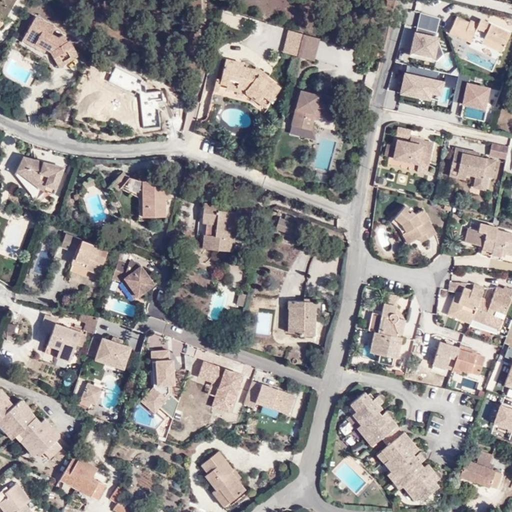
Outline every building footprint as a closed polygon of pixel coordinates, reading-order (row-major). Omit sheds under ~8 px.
[(39,14),(28,32),(51,46),(54,50),(60,64),(78,55),(71,39),(68,40),(65,34),(58,38),(53,34),(57,25),(39,14)] [(435,61),(440,38),(436,38),(440,19),(420,14),(411,56),(435,61)] [(473,24),(462,19),(455,32),(476,43),(477,39),(505,51),(511,34),(511,31),(485,20),(483,24),(474,21),(473,24)] [(51,46),(28,32),(25,36),(48,50),(51,46)] [(283,55),(298,59),(303,38),(289,34),(283,55)] [(313,63),(319,43),(303,38),(298,59),(313,63)] [(344,65),(348,47),(319,41),(315,59),(344,65)] [(370,58),(382,61),(384,52),(373,49),(370,58)] [(245,65),(245,60),(228,57),(224,75),(218,74),(214,91),(250,99),(263,96),(272,102),(282,88),(255,67),(245,65)] [(441,80),(405,72),(400,95),(436,103),(441,80)] [(99,95),(114,100),(113,103),(124,106),(125,100),(140,104),(138,114),(155,119),(164,91),(129,81),(127,86),(104,79),(99,95)] [(492,89),(468,84),(464,103),(487,108),(492,89)] [(310,97),(311,90),(302,88),(301,95),(310,97)] [(383,106),(396,109),(399,92),(386,89),(383,106)] [(338,118),(342,96),(311,90),(310,97),(301,95),(296,119),(316,124),(317,118),(323,119),(324,115),(338,118)] [(114,100),(99,95),(97,101),(112,105),(113,103),(114,100)] [(124,106),(123,110),(138,114),(140,104),(125,100),(124,106)] [(316,124),(296,119),(294,127),(314,132),(316,124)] [(409,139),(411,130),(397,127),(395,136),(409,139)] [(391,159),(391,160),(416,164),(417,161),(426,163),(431,143),(420,140),(419,145),(395,140),(393,147),(385,145),(382,157),(391,159)] [(508,146),(492,142),(489,154),(506,158),(508,146)] [(454,147),(449,167),(457,169),(457,172),(465,174),(474,176),(473,186),(485,188),(487,176),(491,177),(495,159),(461,153),(461,149),(454,147)] [(63,169),(22,155),(12,173),(34,200),(42,192),(54,195),(63,169)] [(457,169),(449,167),(448,176),(464,180),(465,174),(457,172),(457,169)] [(118,191),(120,189),(129,177),(122,172),(110,185),(118,191)] [(138,200),(138,219),(143,219),(142,184),(141,184),(129,177),(120,189),(138,200)] [(142,184),(143,219),(163,219),(163,183),(142,184)] [(197,207),(198,210),(241,225),(241,222),(251,222),(251,207),(235,207),(234,213),(218,213),(218,205),(202,204),(202,207),(197,207)] [(413,215),(404,207),(393,220),(402,227),(411,243),(417,240),(420,243),(435,235),(422,211),(413,215)] [(233,254),(234,226),(241,225),(198,210),(197,236),(200,236),(200,253),(233,254)] [(11,213),(0,241),(0,253),(16,260),(32,222),(11,213)] [(284,216),(282,221),(292,225),(293,219),(284,216)] [(294,225),(292,225),(282,221),(278,220),(275,230),(291,235),(294,225)] [(495,231),(496,228),(477,224),(476,231),(466,229),(463,243),(480,247),(479,254),(488,256),(495,231)] [(511,237),(511,235),(495,231),(488,256),(488,258),(498,261),(500,252),(511,255),(511,243),(511,237)] [(104,252),(71,238),(67,246),(82,252),(76,267),(103,277),(110,257),(103,255),(104,252)] [(45,274),(50,251),(39,249),(34,272),(45,274)] [(130,264),(121,261),(115,278),(125,282),(129,278),(141,295),(156,284),(142,264),(133,260),(130,264)] [(125,282),(137,298),(141,295),(129,278),(125,282)] [(455,317),(468,323),(471,316),(476,303),(479,297),(483,287),(473,284),(470,290),(463,287),(465,283),(451,279),(449,287),(456,290),(460,293),(457,300),(452,298),(448,307),(458,310),(455,317)] [(488,307),(476,303),(471,316),(482,320),(483,316),(499,322),(511,291),(502,287),(501,289),(495,287),(488,301),(490,302),(488,307)] [(460,293),(456,290),(452,298),(457,300),(460,293)] [(236,306),(244,307),(246,295),(238,294),(236,306)] [(385,294),(383,302),(396,305),(398,296),(385,294)] [(488,301),(479,297),(476,303),(488,307),(490,302),(488,301)] [(368,346),(382,349),(380,354),(392,357),(395,357),(401,336),(395,334),(395,330),(401,332),(405,316),(398,305),(396,305),(383,302),(380,314),(384,315),(380,332),(372,330),(368,346)] [(287,303),(287,307),(314,317),(315,305),(287,303)] [(314,317),(287,307),(287,311),(291,311),(289,336),(313,337),(314,317)] [(458,310),(448,307),(446,313),(455,317),(458,310)] [(371,312),(368,329),(372,330),(380,332),(384,315),(380,314),(371,312)] [(258,313),(256,333),(269,335),(271,314),(258,313)] [(46,315),(40,332),(52,336),(55,324),(56,318),(46,315)] [(468,323),(467,325),(494,334),(499,322),(483,316),(482,320),(471,316),(468,323)] [(85,330),(95,333),(100,320),(89,317),(85,330)] [(55,324),(52,336),(45,354),(71,362),(77,344),(81,345),(85,330),(71,326),(70,328),(55,324)] [(104,341),(94,337),(88,355),(98,358),(97,360),(126,370),(132,348),(104,339),(104,341)] [(486,358),(440,342),(433,364),(479,381),(486,358)] [(162,407),(175,418),(180,402),(173,396),(173,384),(177,384),(176,355),(171,355),(171,350),(155,351),(156,370),(160,370),(161,385),(157,386),(157,387),(149,395),(162,407)] [(390,364),(392,357),(380,354),(378,361),(390,364)] [(221,385),(219,392),(225,393),(237,373),(205,361),(199,377),(221,385)] [(230,412),(244,376),(237,373),(225,393),(219,408),(230,412)] [(252,381),(243,404),(253,408),(255,401),(288,413),(294,396),(252,381)] [(97,405),(103,391),(89,385),(81,404),(90,408),(92,404),(97,405)] [(0,419),(15,437),(20,433),(37,454),(39,453),(41,457),(44,455),(48,459),(61,448),(55,440),(59,436),(44,418),(40,421),(21,400),(14,405),(0,387),(0,419)] [(225,393),(219,392),(213,406),(217,407),(225,393)] [(225,393),(217,407),(219,408),(225,393)] [(362,425),(377,444),(380,442),(395,428),(389,422),(384,415),(381,417),(376,410),(377,410),(371,402),(363,393),(347,406),(353,415),(357,412),(365,422),(362,425)] [(162,407),(149,395),(144,400),(157,412),(162,407)] [(371,402),(377,410),(383,405),(377,398),(371,402)] [(511,408),(501,405),(494,425),(511,432),(511,408)] [(396,416),(391,409),(384,415),(389,422),(396,416)] [(353,415),(350,418),(358,427),(362,425),(365,422),(357,412),(353,415)] [(15,437),(0,419),(0,429),(10,441),(15,437)] [(377,444),(362,425),(358,427),(354,431),(370,450),(377,444)] [(380,442),(385,448),(401,436),(395,428),(380,442)] [(20,433),(15,437),(32,458),(37,454),(20,433)] [(402,434),(401,436),(385,448),(375,457),(388,473),(392,470),(404,484),(399,488),(410,502),(414,499),(433,483),(437,479),(432,473),(426,466),(422,469),(419,466),(414,459),(419,454),(411,445),(402,434)] [(211,487),(215,484),(225,499),(243,486),(237,476),(230,466),(228,467),(215,449),(198,460),(204,470),(201,472),(211,487)] [(475,465),(463,461),(459,476),(494,488),(500,471),(486,466),(489,455),(479,452),(475,465)] [(419,454),(414,459),(419,466),(425,461),(427,457),(424,454),(421,453),(419,454)] [(82,476),(88,466),(71,456),(56,480),(87,499),(96,485),(82,476)] [(241,474),(235,463),(230,466),(237,476),(241,474)] [(438,468),(432,473),(437,479),(444,474),(438,468)] [(404,484),(392,470),(388,473),(384,476),(395,490),(399,488),(404,484)] [(0,508),(2,511),(35,511),(29,503),(32,502),(19,483),(5,493),(7,497),(0,501),(0,508)] [(437,489),(433,483),(414,499),(419,505),(437,489)] [(209,488),(219,503),(225,499),(215,484),(211,487),(209,488)] [(132,511),(119,501),(116,504),(109,499),(114,492),(109,488),(101,499),(118,511),(132,511)] [(500,495),(493,492),(491,499),(499,502),(500,495)]
